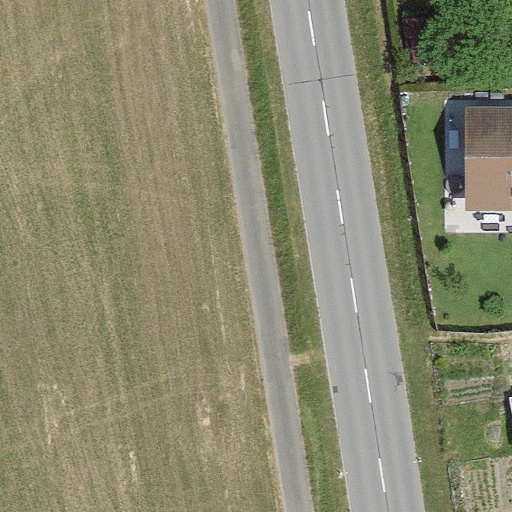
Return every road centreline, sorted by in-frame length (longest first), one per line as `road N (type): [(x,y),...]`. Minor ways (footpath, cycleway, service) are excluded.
road 1 (primary): [(306,0),(387,511)]
road 2 (track): [(218,0),(299,511)]
